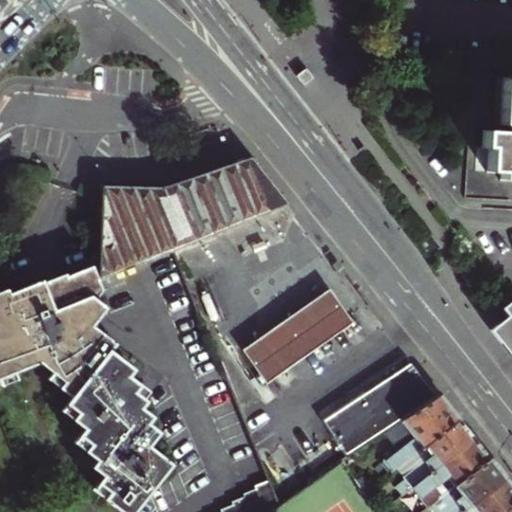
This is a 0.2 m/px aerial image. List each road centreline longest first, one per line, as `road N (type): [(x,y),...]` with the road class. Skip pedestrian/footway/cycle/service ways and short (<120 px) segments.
road 1 (secondary): [(511,420),(325,180)]
road 2 (residential): [(0,126),(27,103),(173,109),(212,98),(224,85)]
road 3 (secondary): [(325,180),(197,0)]
road 4 (secondary): [(224,85),(325,180)]
road 5 (secondary): [(137,0),(224,85)]
